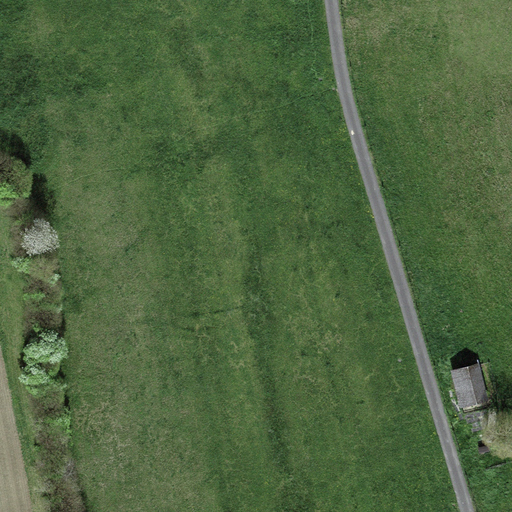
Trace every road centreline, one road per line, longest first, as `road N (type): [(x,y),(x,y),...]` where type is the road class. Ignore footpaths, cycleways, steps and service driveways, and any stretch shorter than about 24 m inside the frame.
road 1 (track): [(467,511),(346,101),(330,0)]
road 2 (track): [(0,189),(341,77)]
